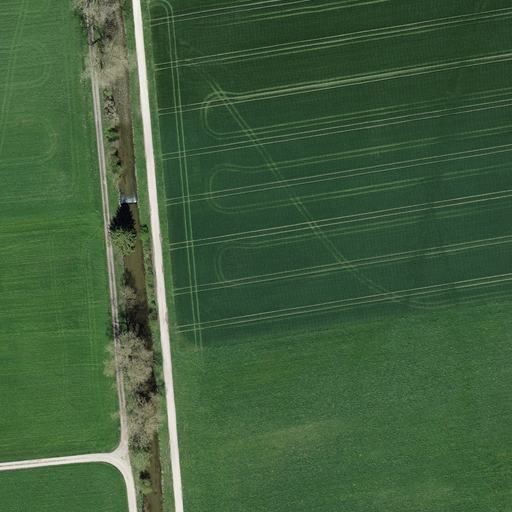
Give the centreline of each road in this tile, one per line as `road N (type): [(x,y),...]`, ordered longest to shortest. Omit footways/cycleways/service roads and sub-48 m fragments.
road 1 (track): [(178,511),(133,0)]
road 2 (track): [(122,454),(85,0)]
road 3 (track): [(122,454),(0,465)]
